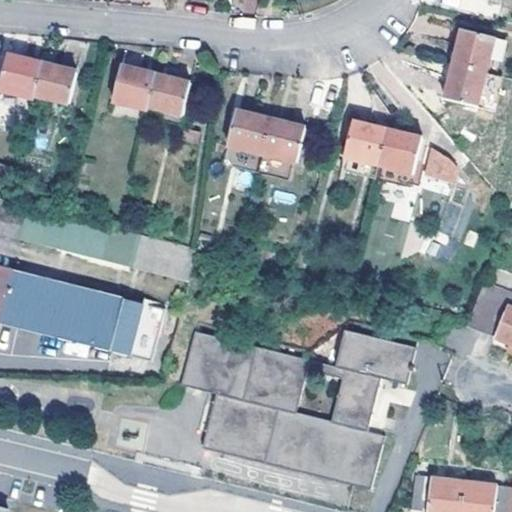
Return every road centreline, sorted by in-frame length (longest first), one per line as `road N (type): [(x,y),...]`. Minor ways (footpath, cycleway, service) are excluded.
road 1 (residential): [(377,0),(318,37),(289,42),(0,19)]
road 2 (residential): [(0,454),(214,509)]
